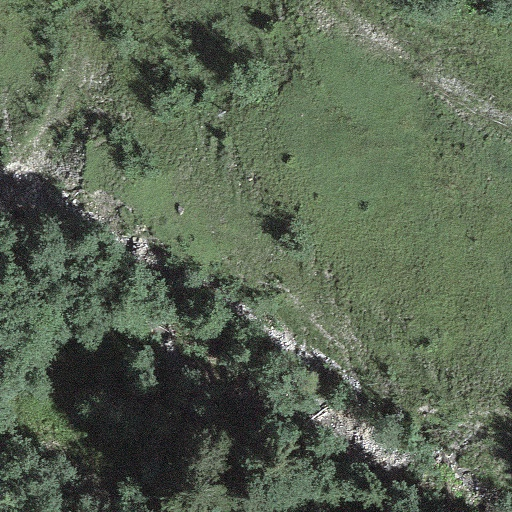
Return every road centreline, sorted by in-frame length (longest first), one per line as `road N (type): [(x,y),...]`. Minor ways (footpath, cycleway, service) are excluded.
road 1 (track): [(0,199),(82,58),(90,0)]
road 2 (track): [(336,0),(452,89),(511,113)]
